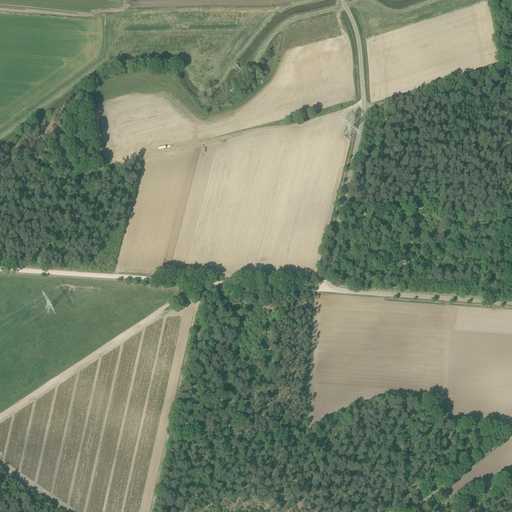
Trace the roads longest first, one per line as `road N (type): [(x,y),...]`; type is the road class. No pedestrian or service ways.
road 1 (unclassified): [(321,289),(364,109),(359,40),(341,0)]
road 2 (track): [(202,282),(0,416)]
road 3 (track): [(152,511),(202,282)]
road 4 (track): [(0,267),(202,282)]
road 5 (unclassified): [(321,289),(511,303)]
road 6 (track): [(511,215),(341,206)]
road 7 (track): [(364,109),(511,60)]
road 8 (tertiary): [(511,430),(413,511)]
